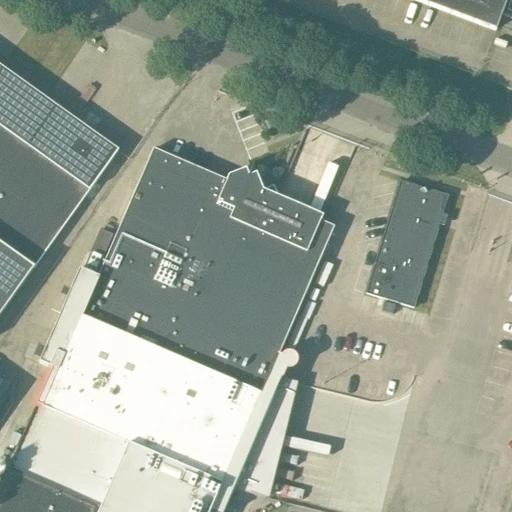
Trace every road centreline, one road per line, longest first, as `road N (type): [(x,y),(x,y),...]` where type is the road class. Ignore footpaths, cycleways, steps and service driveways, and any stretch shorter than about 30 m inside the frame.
road 1 (unclassified): [(511,164),(80,0)]
road 2 (unknown): [(0,441),(64,265),(205,47)]
road 3 (unknown): [(511,49),(372,0)]
